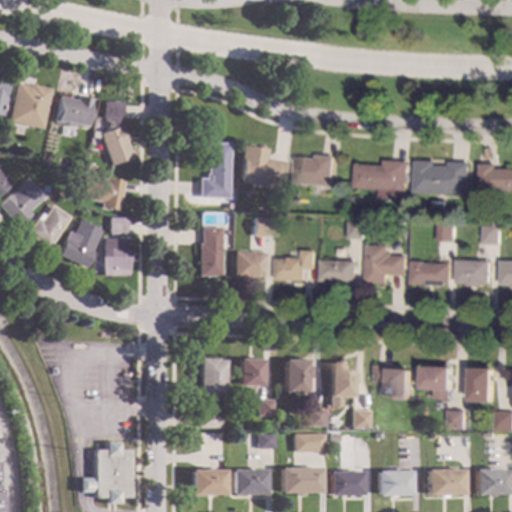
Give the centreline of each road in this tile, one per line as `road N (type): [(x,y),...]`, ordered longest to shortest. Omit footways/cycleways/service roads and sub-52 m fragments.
road 1 (residential): [(511,327),(153,318),(51,291),(0,257)]
road 2 (residential): [(0,41),(214,84),(288,114),(511,123)]
road 3 (residential): [(511,64),(274,50),(0,0)]
road 4 (residential): [(157,34),(152,511)]
road 5 (residential): [(511,7),(353,0)]
